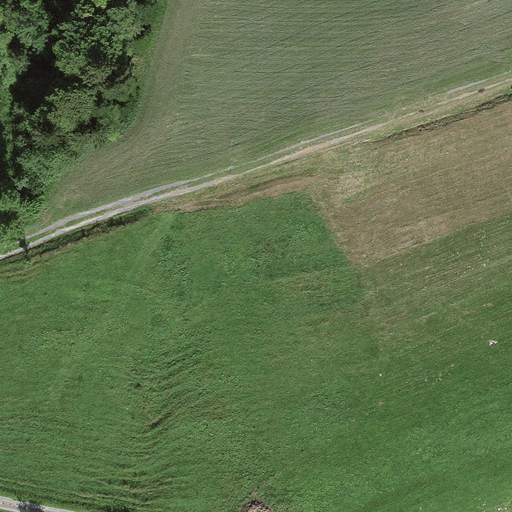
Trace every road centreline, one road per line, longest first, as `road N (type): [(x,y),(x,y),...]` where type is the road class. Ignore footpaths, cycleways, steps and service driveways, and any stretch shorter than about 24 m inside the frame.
road 1 (track): [(0,251),(511,70)]
road 2 (track): [(379,511),(511,462)]
